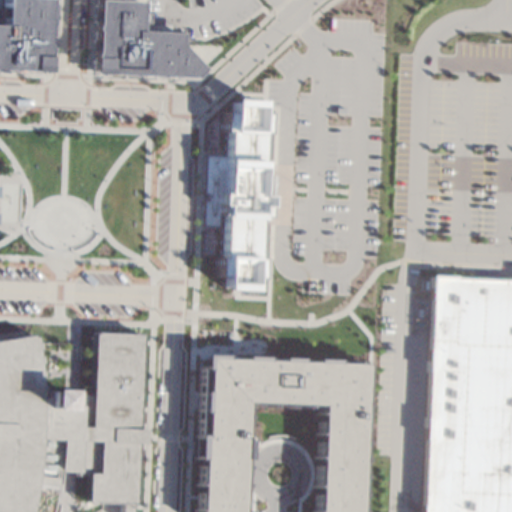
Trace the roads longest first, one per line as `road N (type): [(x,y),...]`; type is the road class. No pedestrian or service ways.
road 1 (tertiary): [(0,92),(200,99),(306,0)]
road 2 (residential): [(162,511),(171,296)]
road 3 (residential): [(180,100),(171,296)]
road 4 (residential): [(0,289),(171,296)]
